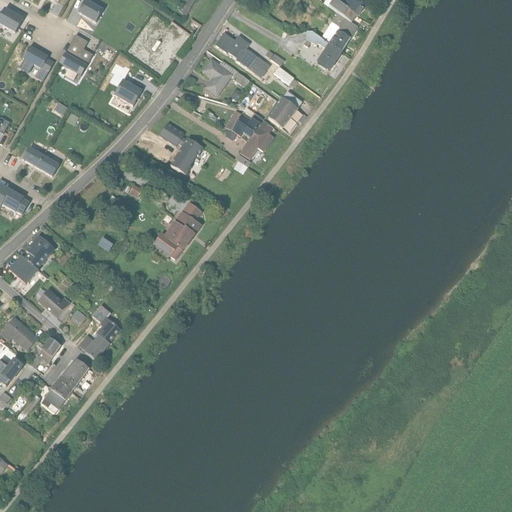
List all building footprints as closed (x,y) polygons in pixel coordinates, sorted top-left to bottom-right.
[(328,12),(333,4),(329,0),(323,8),(328,12)] [(349,0),(342,10),(356,21),(357,22),(363,14),(361,12),(363,8),(351,0),(349,0)] [(189,2),(180,17),(186,20),(194,5),(189,2)] [(85,3),(77,18),(94,28),(103,13),(85,3)] [(351,28),(351,27),(356,21),(342,10),(333,4),(328,12),(337,18),(342,22),(349,27),(351,28)] [(0,17),(0,28),(15,36),(20,28),(20,27),(23,22),(18,19),(4,11),(0,18),(0,17)] [(320,43),(328,48),(328,49),(332,42),(337,35),(350,43),(357,31),(351,27),(351,28),(349,27),(342,22),(337,18),(332,26),(331,26),(320,43)] [(223,37),(227,39),(230,34),(223,29),(220,34),(223,37)] [(328,49),(342,57),(350,43),(337,35),(332,42),(328,49)] [(328,48),(320,43),(311,36),(306,36),(306,45),(303,49),(307,52),(310,48),(316,51),(317,49),(324,54),(328,48)] [(227,39),(223,37),(214,50),(227,58),(228,56),(233,60),(240,49),(236,46),(234,44),(227,39)] [(74,38),(62,72),(85,80),(93,57),(85,54),(89,44),(74,38)] [(236,46),(240,49),(243,45),(244,44),(237,40),(234,44),(236,46)] [(328,48),(324,54),(315,67),(329,76),(342,57),(328,49),(328,48)] [(29,50),(22,62),(47,77),(54,66),(47,61),(47,60),(30,49),(29,50)] [(240,49),(233,60),(237,63),(236,65),(248,73),(249,72),(257,61),(245,53),(240,49)] [(268,54),(265,59),(279,70),(283,65),(268,54)] [(257,61),(249,72),(255,77),(259,71),(264,75),(268,70),(257,61)] [(233,79),(219,69),(210,63),(201,76),(211,83),(204,93),(216,102),(232,80),(233,79)] [(233,79),(232,80),(234,82),(232,84),(244,92),(249,85),(222,65),(219,69),(233,79)] [(293,84),(293,83),(278,71),(273,78),(288,89),(293,84)] [(293,84),(288,89),(288,90),(292,93),(294,93),(298,87),(293,83),(293,84)] [(116,103),(137,111),(144,94),(124,85),(116,103)] [(236,92),(230,100),(236,105),(242,97),(236,92)] [(282,102),(296,114),(301,107),(287,96),(282,102)] [(296,114),(282,102),(281,102),(278,107),(279,108),(268,122),(282,133),(297,114),(296,114)] [(59,106),(55,114),(65,119),(69,111),(59,106)] [(206,114),(203,120),(210,124),(220,130),(222,125),(213,120),(214,118),(206,114)] [(229,134),(231,135),(242,120),(235,115),(224,132),(229,134)] [(72,117),(68,125),(76,129),(80,120),(72,117)] [(242,120),(231,135),(240,141),(242,138),(249,143),(250,143),(260,129),(263,125),(254,118),(251,123),(250,125),(242,120)] [(290,123),(283,132),(288,136),(295,127),(290,123)] [(250,143),(249,143),(247,146),(239,157),(250,164),(257,153),(263,156),(273,142),(268,138),(273,132),(263,125),(260,129),(250,143)] [(167,127),(159,140),(175,151),(177,148),(182,151),(170,170),(186,180),(187,177),(191,172),(189,171),(196,160),(198,161),(203,153),(187,143),(183,140),(184,138),(167,127)] [(236,139),(231,135),(229,134),(224,140),(231,145),(236,139)] [(36,172),(43,159),(29,151),(22,163),(36,172)] [(238,166),(250,166),(238,158),(234,163),(238,166)] [(43,159),(36,172),(51,181),(58,168),(43,159)] [(250,166),(238,166),(234,172),(242,178),(250,166)] [(0,211),(1,209),(10,193),(0,187),(0,211)] [(134,188),(128,198),(137,203),(142,193),(134,188)] [(23,200),(10,193),(1,209),(14,216),(15,215),(22,219),(29,206),(26,204),(23,202),(24,200),(23,200)] [(111,199),(106,207),(112,211),(118,203),(111,199)] [(160,237),(152,249),(175,264),(183,254),(183,255),(195,239),(201,230),(195,225),(202,216),(189,206),(181,216),(174,226),(164,240),(160,237)] [(122,240),(114,251),(119,256),(128,245),(122,240)] [(25,263),(36,273),(41,267),(40,267),(52,252),(40,241),(32,250),(31,249),(26,254),(30,257),(25,263)] [(105,255),(113,248),(110,244),(101,251),(105,255)] [(71,257),(68,260),(77,267),(80,264),(71,257)] [(36,273),(25,263),(21,259),(8,272),(26,289),(36,278),(39,275),(36,273)] [(39,275),(36,278),(44,285),(47,282),(40,276),(39,275)] [(48,293),(37,306),(56,322),(69,308),(62,302),(61,304),(48,293)] [(83,296),(75,305),(81,310),(83,312),(86,309),(84,307),(88,301),(83,296)] [(79,314),(74,320),(80,325),(85,319),(79,314)] [(14,321),(0,338),(9,345),(11,342),(21,351),(22,351),(27,355),(38,342),(33,338),(14,321)] [(93,345),(85,355),(84,356),(90,361),(96,365),(110,349),(109,348),(120,334),(105,322),(99,329),(102,331),(96,338),(98,340),(93,345)] [(50,342),(60,350),(62,347),(53,339),(50,342)] [(85,355),(93,345),(87,339),(78,349),(85,355)] [(41,353),(52,361),(60,350),(50,342),(49,342),(44,349),(41,353)] [(0,375),(2,376),(2,377),(13,363),(17,358),(0,345),(0,375)] [(39,357),(41,353),(44,349),(39,346),(34,353),(39,357)] [(41,353),(39,357),(37,359),(30,369),(35,373),(35,372),(42,363),(48,367),(52,361),(41,353)] [(13,363),(2,377),(1,378),(11,385),(22,370),(13,363)] [(63,379),(77,389),(88,375),(89,373),(76,364),(63,379)] [(77,389),(76,390),(85,397),(91,388),(86,384),(91,377),(90,376),(88,375),(77,389)] [(57,385),(72,396),(76,390),(77,389),(63,379),(62,380),(57,385)] [(50,393),(65,404),(65,405),(72,396),(57,385),(50,393)] [(65,404),(50,393),(45,401),(52,406),(48,412),(55,417),(65,404)] [(4,396),(0,401),(0,412),(2,414),(12,403),(4,396)] [(35,399),(18,419),(23,423),(40,402),(35,399)] [(12,411),(18,416),(27,405),(21,400),(12,411)] [(0,467),(0,478),(8,469),(3,464),(0,467)]
